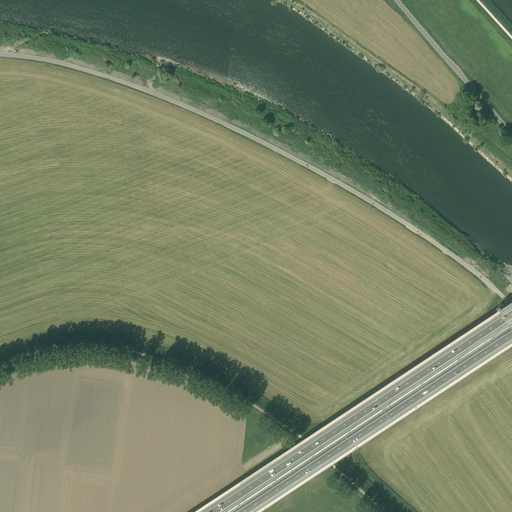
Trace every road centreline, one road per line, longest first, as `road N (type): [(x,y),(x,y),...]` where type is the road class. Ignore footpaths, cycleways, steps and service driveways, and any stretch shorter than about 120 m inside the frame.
road 1 (unclassified): [(511,305),(407,224),(253,137),(107,76),(0,53)]
road 2 (motorway): [(511,309),(205,511)]
road 3 (motorway): [(237,511),(511,329)]
road 4 (track): [(302,0),(511,158)]
road 5 (tertiary): [(511,136),(395,0)]
